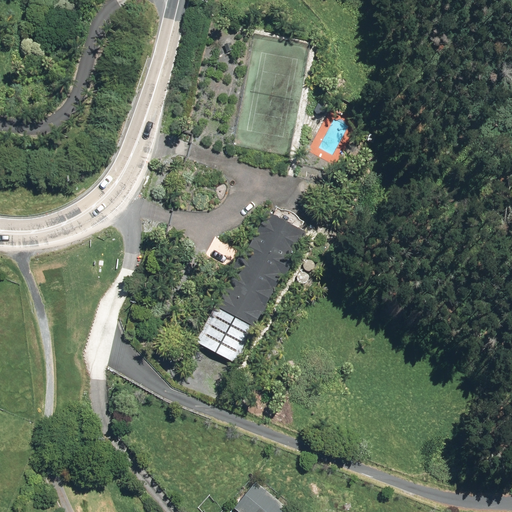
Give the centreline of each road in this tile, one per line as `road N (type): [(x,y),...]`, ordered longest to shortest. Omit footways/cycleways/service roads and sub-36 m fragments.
road 1 (residential): [(100,353),(490,501),(511,497)]
road 2 (secondary): [(182,0),(142,151),(120,195),(61,231),(0,235)]
